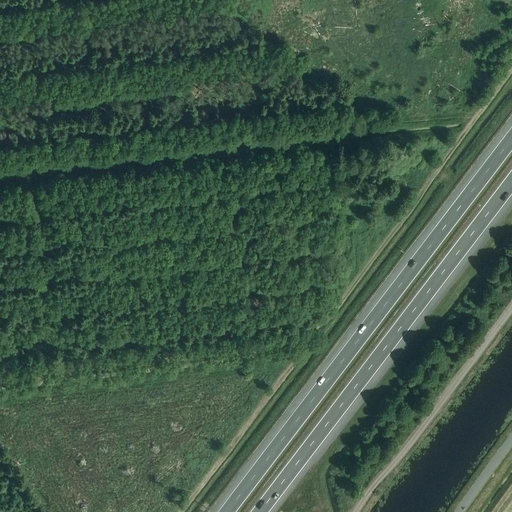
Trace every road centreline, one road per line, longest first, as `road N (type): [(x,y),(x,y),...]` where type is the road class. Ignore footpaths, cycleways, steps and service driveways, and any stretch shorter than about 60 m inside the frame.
road 1 (track): [(511,70),(181,511)]
road 2 (track): [(479,114),(0,174)]
road 3 (motorway): [(511,139),(227,511)]
road 4 (motorway): [(260,511),(511,182)]
road 5 (track): [(511,305),(356,511)]
